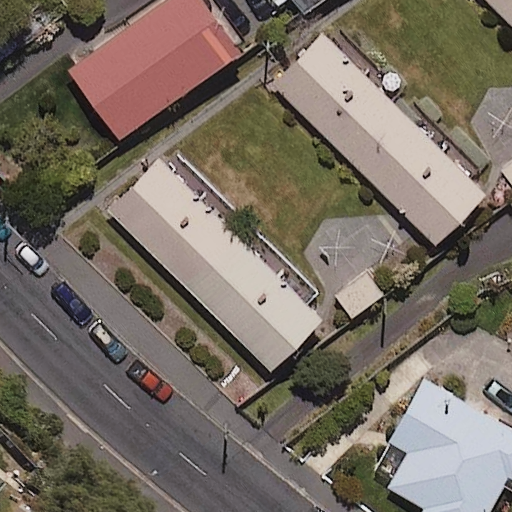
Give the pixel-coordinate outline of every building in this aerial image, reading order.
[(250,44),(218,0),(158,0),(73,61),(125,134),(250,44)] [(322,0),(302,0),(309,9),(322,0)] [(511,0),(488,0),(511,23),(511,0)] [(483,191),(321,32),(272,82),(434,241),(483,191)] [(316,289),(168,144),(105,208),(269,368),(320,316),(304,301),(316,289)] [(511,159),(500,169),(511,185),(511,159)] [(361,272),(332,292),(350,317),(379,296),(361,272)] [(511,482),(511,428),(423,378),(388,440),(408,451),(388,486),(424,506),(421,511),(485,511),(502,482),(510,487),(511,482)]
